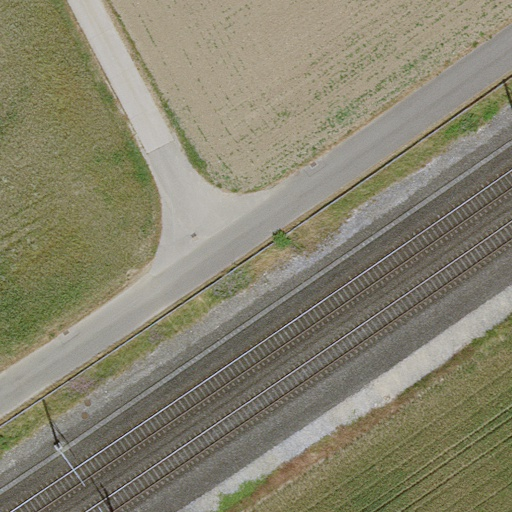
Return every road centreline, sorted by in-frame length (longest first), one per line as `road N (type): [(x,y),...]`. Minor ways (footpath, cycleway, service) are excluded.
road 1 (unclassified): [(0,389),(208,259),(511,47)]
road 2 (track): [(208,259),(71,0)]
